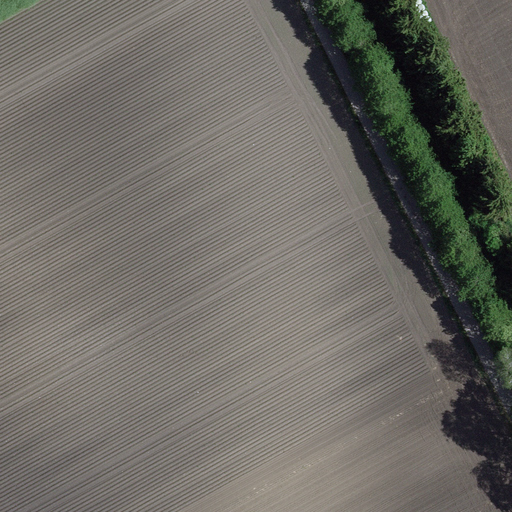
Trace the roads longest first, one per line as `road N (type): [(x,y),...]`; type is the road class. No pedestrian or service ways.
road 1 (unclassified): [(301,0),(511,416)]
road 2 (track): [(408,0),(511,200)]
